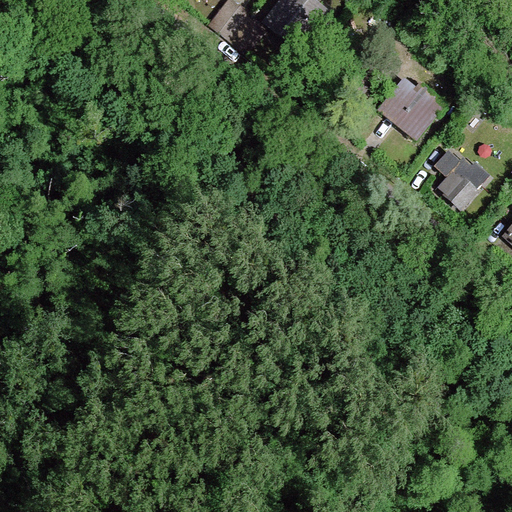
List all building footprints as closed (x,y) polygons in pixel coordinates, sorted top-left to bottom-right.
[(324,19),(297,0),(283,0),(258,32),(294,58),(324,19)] [(334,84),(359,104),(384,72),(357,54),(334,84)] [(410,98),(401,90),(376,120),(413,152),(441,115),(415,94),(410,98)] [(458,172),(444,162),(432,177),(444,188),(435,198),(460,220),(486,189),(460,168),(458,172)] [(511,231),(498,247),(511,258),(511,231)]
